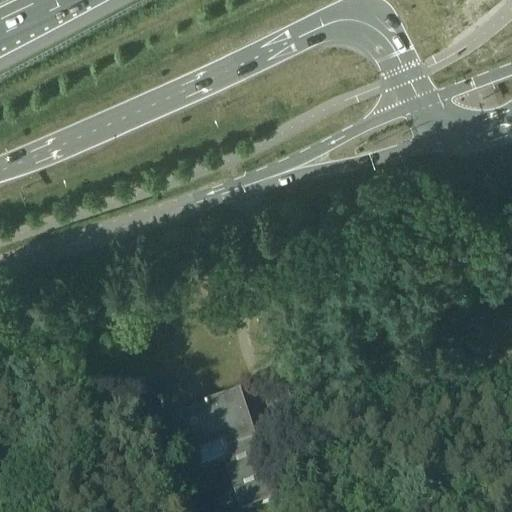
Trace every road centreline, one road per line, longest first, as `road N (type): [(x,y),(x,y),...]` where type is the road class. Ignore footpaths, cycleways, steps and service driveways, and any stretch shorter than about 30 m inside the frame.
road 1 (motorway): [(0,162),(342,8),(385,18),(431,97)]
road 2 (tertiary): [(0,268),(288,171)]
road 3 (tertiary): [(288,171),(372,157),(485,121)]
road 4 (tertiary): [(431,97),(288,171)]
